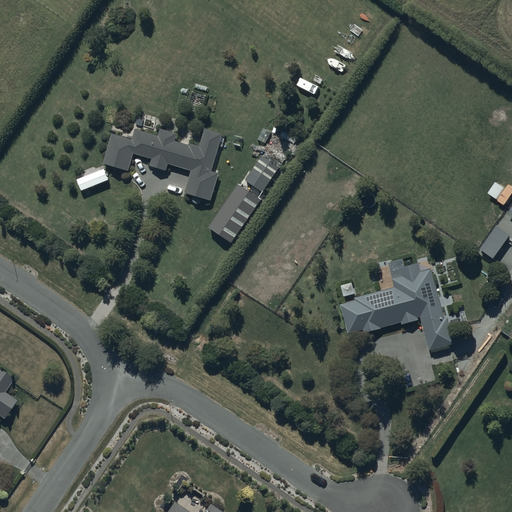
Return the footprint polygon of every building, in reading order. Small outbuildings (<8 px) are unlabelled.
[(211,170),(222,131),(204,126),(199,147),(177,141),(179,133),(161,128),(159,136),(136,129),(134,136),(112,130),(103,164),(128,171),(133,153),(152,158),(149,166),(166,171),(168,163),(191,170),(184,193),(210,200),(217,171),(211,170)] [(246,184),(263,194),(281,166),(264,155),(246,184)] [(211,228),(234,244),(263,201),(241,186),(211,228)] [(480,251),(494,260),(511,237),(497,227),(480,251)] [(394,286),(357,297),(358,301),(340,306),(348,334),(367,328),(368,331),(401,322),(402,324),(422,318),(431,350),(456,343),(449,318),(446,319),(431,268),(421,271),(418,261),(400,266),(403,275),(392,278),(394,286)] [(0,417),(4,420),(17,401),(4,392),(13,379),(0,370),(0,417)] [(222,511),(209,503),(202,511),(188,511),(174,502),(166,511),(222,511)]
